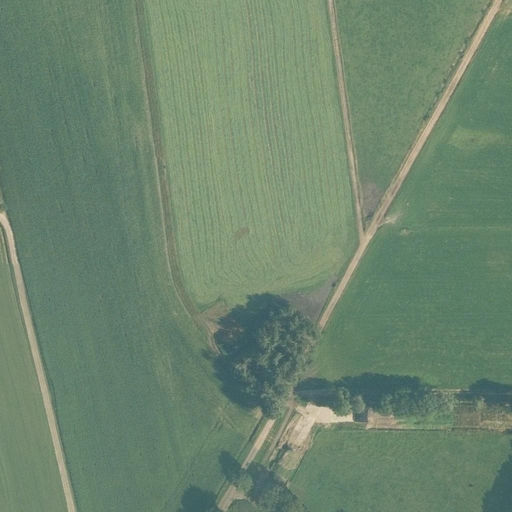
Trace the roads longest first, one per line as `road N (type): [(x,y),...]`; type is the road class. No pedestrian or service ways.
road 1 (track): [(498,0),(297,373)]
road 2 (track): [(0,212),(73,511)]
road 3 (track): [(330,0),(362,247)]
road 4 (track): [(511,392),(287,393)]
road 5 (unclassified): [(217,511),(297,373)]
